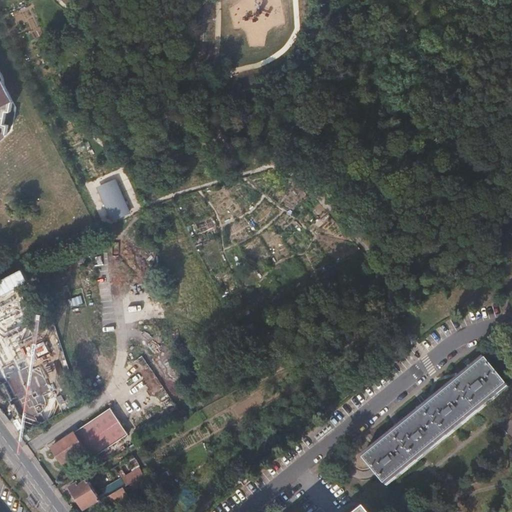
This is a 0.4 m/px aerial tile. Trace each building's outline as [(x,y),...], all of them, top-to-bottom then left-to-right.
[(0,142),(8,135),(9,124),(6,123),(8,110),(12,110),(14,100),(0,72),(0,142)] [(117,179),(98,186),(111,218),(129,211),(117,179)] [(59,316),(50,320),(54,328),(63,324),(59,316)] [(65,375),(42,318),(27,324),(50,381),(65,375)] [(510,386),(485,355),(363,456),(389,486),(510,386)] [(17,371),(0,382),(0,395),(5,403),(0,406),(10,420),(33,405),(22,388),(27,385),(17,371)] [(92,419),(109,445),(128,432),(110,406),(92,419)] [(93,457),(109,445),(92,419),(52,447),(63,463),(86,448),(93,457)] [(105,498),(144,475),(139,468),(101,491),(105,498)] [(239,478),(244,485),(253,479),(248,472),(239,478)] [(105,511),(148,486),(149,485),(144,476),(105,498),(102,500),(99,502),(105,511)] [(85,510),(99,502),(102,500),(89,478),(82,483),(80,482),(71,487),(85,510)] [(155,511),(161,509),(151,491),(135,500),(142,511),(155,511)]
